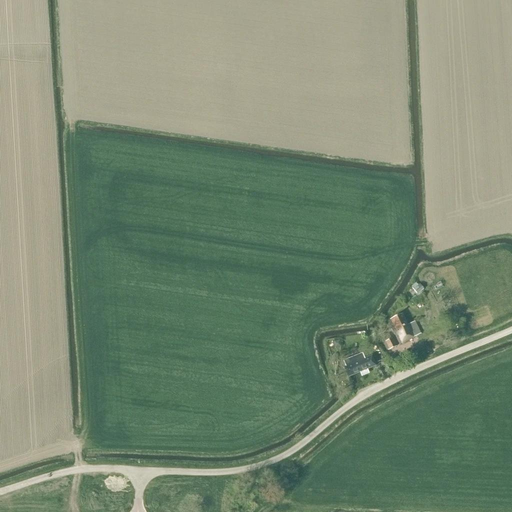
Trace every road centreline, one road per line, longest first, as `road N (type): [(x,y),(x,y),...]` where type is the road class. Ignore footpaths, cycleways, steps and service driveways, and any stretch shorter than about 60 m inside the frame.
road 1 (unclassified): [(140,470),(216,472),(274,459),(368,391),(511,329)]
road 2 (unclassified): [(0,491),(77,468),(140,470)]
